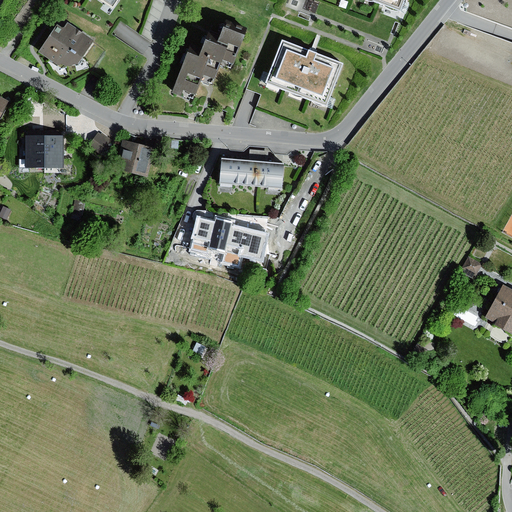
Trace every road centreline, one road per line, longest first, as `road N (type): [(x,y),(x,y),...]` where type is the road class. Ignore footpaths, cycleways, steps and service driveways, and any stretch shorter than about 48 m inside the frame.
road 1 (residential): [(449,0),(333,138),(144,126),(0,60)]
road 2 (track): [(380,511),(208,418),(0,343)]
road 3 (track): [(333,138),(334,172),(275,287)]
